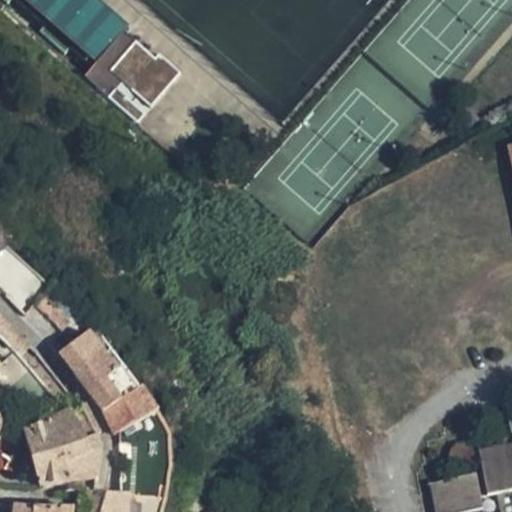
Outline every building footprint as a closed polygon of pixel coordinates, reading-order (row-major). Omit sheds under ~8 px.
[(100,0),(1,0),(140,122),(147,114),(153,107),(183,73),(161,53),(157,57),(149,50),(103,9),(106,5),(100,0)] [(53,292),(35,311),(46,321),(64,303),(53,292)] [(0,337),(12,350),(16,355),(20,360),(31,350),(0,317),(0,337)] [(56,329),(62,337),(71,330),(64,322),(56,329)] [(74,378),(105,358),(90,338),(59,358),(72,374),(74,378)] [(103,417),(135,397),(105,358),(74,378),(103,417)] [(160,419),(143,393),(135,397),(103,417),(114,440),(160,419)] [(81,412),(76,406),(66,404),(61,408),(69,417),(81,412)] [(69,417),(25,434),(40,490),(59,488),(60,495),(88,493),(83,511),(86,511),(95,488),(101,455),(81,412),(69,417)] [(511,511),(511,419),(509,420),(511,433),(511,445),(479,452),(483,475),(475,477),(474,476),(431,485),(436,511),(511,511)] [(86,511),(101,511),(106,496),(107,490),(100,489),(95,488),(86,511)] [(106,496),(101,511),(129,511),(130,497),(106,496)]
